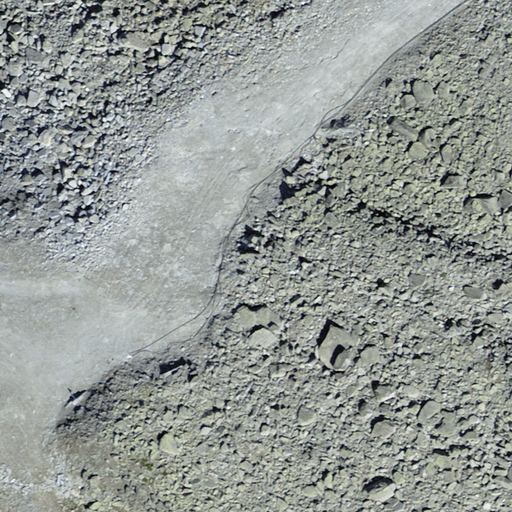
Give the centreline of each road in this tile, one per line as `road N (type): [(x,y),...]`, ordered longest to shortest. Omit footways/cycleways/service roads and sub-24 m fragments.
road 1 (track): [(412,0),(170,227)]
road 2 (track): [(170,227),(89,312),(0,332)]
